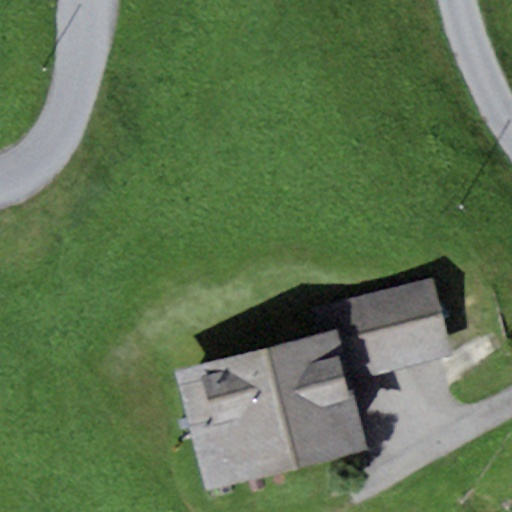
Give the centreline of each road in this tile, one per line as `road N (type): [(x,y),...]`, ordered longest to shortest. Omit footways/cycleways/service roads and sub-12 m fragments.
road 1 (unclassified): [(94,0),(91,91),(71,135),(33,172),(0,181)]
road 2 (unclassified): [(511,120),(478,56),(464,0)]
